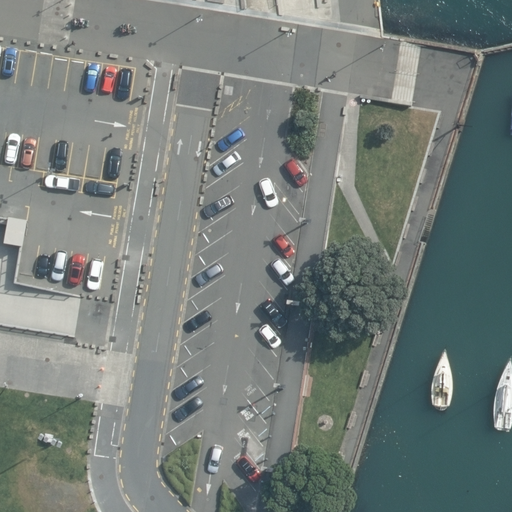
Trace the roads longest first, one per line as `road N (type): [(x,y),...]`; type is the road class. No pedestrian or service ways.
road 1 (unclassified): [(201,73),(141,457),(144,484),(165,511)]
road 2 (residential): [(366,0),(368,19),(348,63),(280,53)]
